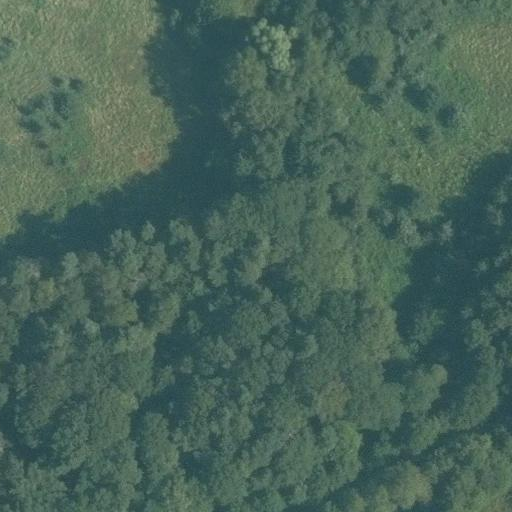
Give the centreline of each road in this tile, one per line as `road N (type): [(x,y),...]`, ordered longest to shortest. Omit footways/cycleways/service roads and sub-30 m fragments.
road 1 (track): [(188,511),(511,359)]
road 2 (track): [(511,419),(321,511)]
